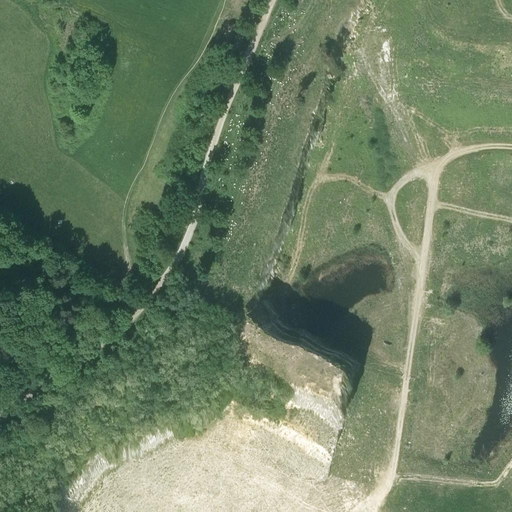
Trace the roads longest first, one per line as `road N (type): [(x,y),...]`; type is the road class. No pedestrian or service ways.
road 1 (track): [(511,148),(468,147),(438,165),(394,455),(377,511)]
road 2 (track): [(272,0),(210,146),(179,254),(138,310)]
road 3 (track): [(138,310),(0,415)]
